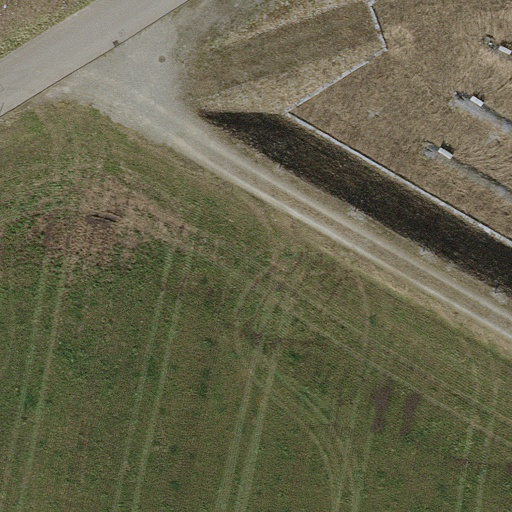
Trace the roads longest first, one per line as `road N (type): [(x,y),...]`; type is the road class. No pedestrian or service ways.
road 1 (track): [(71,46),(138,100),(511,318)]
road 2 (track): [(138,100),(378,17)]
road 3 (residential): [(0,88),(144,0)]
